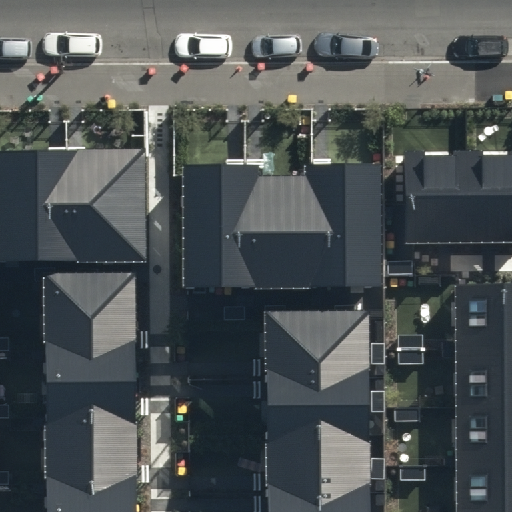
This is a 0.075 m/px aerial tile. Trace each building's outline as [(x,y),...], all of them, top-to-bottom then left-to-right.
[(0,261),(138,259),(136,141),(0,144),(0,261)] [(511,151),(405,153),(406,243),(511,241),(511,151)] [(183,156),(185,289),(371,287),(369,154),(183,156)] [(46,511),(132,511),(128,264),(42,266),(46,511)] [(511,511),(511,286),(456,287),(457,511),(511,511)] [(363,511),(360,318),(258,320),(261,511),(363,511)]
